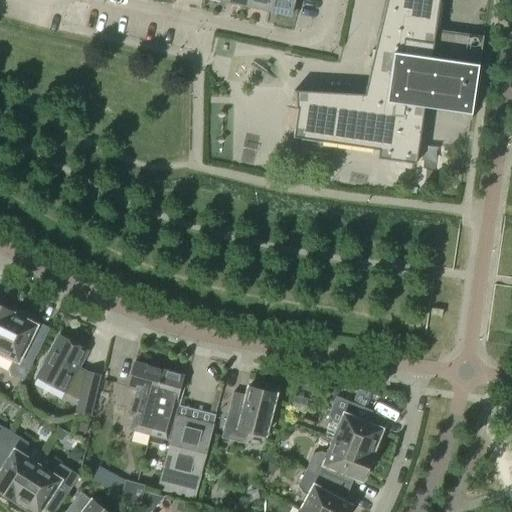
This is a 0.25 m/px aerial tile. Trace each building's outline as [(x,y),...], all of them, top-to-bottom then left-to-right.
[(248,0),(247,4),(268,9),(270,0),(248,0)] [(293,0),(270,0),(268,9),(291,14),(292,12),(290,12),(293,0)] [(423,108),(471,115),(481,49),(433,42),(438,0),(385,0),(363,94),(293,90),(293,91),(295,92),(295,108),(297,108),(292,137),(378,150),(377,158),(415,163),(423,108)] [(0,335),(13,310),(0,303),(0,335)] [(430,315),(441,317),(442,310),(431,308),(430,315)] [(13,310),(0,335),(0,353),(13,360),(9,369),(10,374),(21,380),(43,339),(32,333),(36,326),(26,321),(26,317),(13,310)] [(90,415),(100,374),(87,371),(78,367),(87,350),(59,335),(47,358),(46,358),(46,359),(42,360),(39,366),(40,369),(40,371),(37,378),(64,392),(79,399),(76,412),(90,415)] [(134,361),(134,362),(127,386),(137,389),(129,416),(134,417),(130,429),(150,435),(155,416),(153,415),(164,370),(134,361)] [(182,375),(164,370),(153,415),(155,416),(150,435),(165,439),(169,425),(168,425),(173,405),(178,407),(184,385),(180,384),(182,375)] [(274,411),(277,401),(274,398),(275,395),(271,394),(270,390),(261,387),(258,390),(247,387),(245,396),(233,392),(221,438),(241,443),(247,436),(248,431),(265,435),(271,412),(274,411)] [(328,416),(333,422),(330,424),(326,433),(326,437),(332,440),(332,439),(374,456),(380,442),(377,439),(381,429),(374,426),(386,395),(377,395),(371,411),(335,397),(328,416)] [(87,425),(79,423),(77,432),(85,434),(87,425)] [(175,424),(164,466),(158,489),(195,498),(201,474),(200,474),(211,434),(210,434),(210,433),(175,424)] [(0,447),(9,431),(0,426),(0,447)] [(27,443),(9,431),(0,447),(0,490),(0,491),(0,492),(0,494),(12,503),(37,465),(23,456),(26,451),(27,443)] [(313,453),(306,470),(348,490),(353,478),(361,481),(365,470),(369,470),(374,456),(332,439),(332,440),(326,454),(321,452),(313,453)] [(260,469),(273,476),(282,460),(269,453),(260,469)] [(51,474),(37,465),(12,503),(25,511),(28,509),(32,511),(39,511),(42,508),(48,511),(54,511),(78,476),(60,464),(54,468),(51,474)] [(93,479),(119,492),(126,478),(100,464),(93,479)] [(348,490),(306,470),(298,485),(302,493),(307,495),(299,510),(303,511),(345,511),(349,505),(342,501),(348,490)] [(138,506),(139,505),(142,493),(143,486),(125,481),(121,497),(138,507),(138,506)] [(158,509),(162,494),(147,490),(142,504),(158,509)] [(105,511),(80,493),(65,511),(105,511)] [(224,502),(217,511),(218,511),(231,511),(237,503),(232,500),(224,502)] [(237,503),(231,511),(245,511),(247,509),(237,503)]
